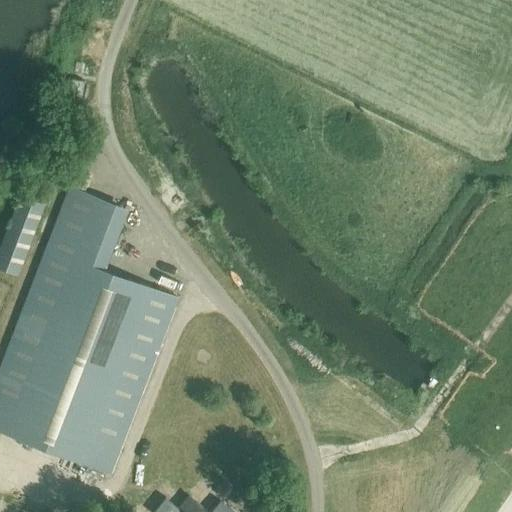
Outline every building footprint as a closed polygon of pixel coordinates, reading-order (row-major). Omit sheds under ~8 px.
[(72,80),(69,97),(81,99),(84,81),(72,80)] [(70,188),(54,230),(46,250),(92,266),(116,206),(70,188)] [(0,285),(29,296),(42,262),(26,256),(45,205),(19,196),(6,231),(0,248),(0,285)] [(210,242),(225,260),(234,253),(219,235),(210,242)] [(42,262),(29,296),(0,371),(0,430),(110,473),(176,301),(178,299),(92,266),(46,250),(42,262)] [(207,511),(188,497),(178,510),(180,511),(207,511)]
